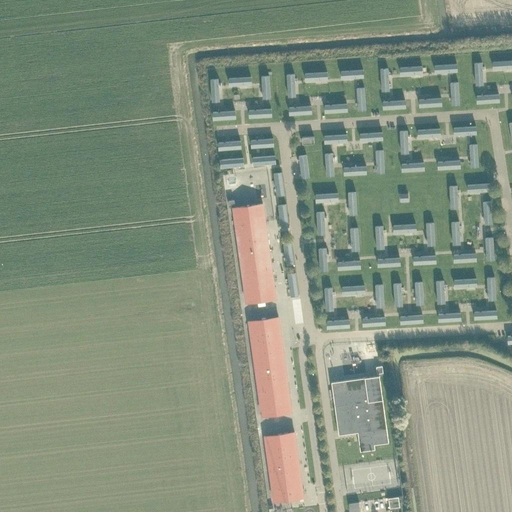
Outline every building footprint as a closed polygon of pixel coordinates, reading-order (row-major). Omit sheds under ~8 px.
[(511,58),(491,60),(492,69),(511,67),(511,58)] [(475,85),(483,84),(482,66),(482,60),(474,61),(475,85)] [(434,64),(434,72),(452,71),(458,71),(457,63),(434,64)] [(399,66),(399,74),(423,73),(422,64),(399,66)] [(381,90),(389,90),(388,72),(388,66),(379,67),(381,90)] [(340,69),(340,78),(359,77),(363,77),(363,68),(340,69)] [(304,72),(304,80),(327,79),(327,70),(304,72)] [(287,96),(296,96),(295,78),(294,72),(286,73),(287,96)] [(263,98),(270,97),(269,74),(261,74),(262,83),(263,98)] [(227,76),(228,85),(251,84),(251,75),(227,76)] [(211,101),(219,101),(218,82),(218,77),(209,77),(211,101)] [(451,104),(460,104),(458,80),(450,81),(451,100),(451,104)] [(358,110),(365,109),(364,86),(357,86),(358,110)] [(475,95),(476,103),(499,101),(499,93),(481,95),(475,95)] [(418,99),(419,106),(442,105),(441,97),(418,99)] [(382,101),(382,108),(405,107),(405,100),(390,100),(382,101)] [(323,105),(324,112),(348,111),(347,103),(323,105)] [(288,107),(288,114),(312,113),(311,105),(293,106),(288,107)] [(248,109),(248,117),(272,116),(272,108),(263,109),(248,109)] [(212,111),(213,119),(235,118),(235,110),(217,111),(212,111)] [(453,126),(453,135),(472,133),(476,133),(476,125),(453,126)] [(416,128),(417,137),(440,135),(440,127),(416,128)] [(400,153),(409,152),(408,133),(407,129),(399,129),(400,153)] [(359,132),(359,140),(378,139),(383,139),(383,130),(359,132)] [(323,135),(323,143),(331,142),(346,141),(346,133),(323,135)] [(249,138),(250,147),(274,145),(273,137),(262,138),(255,138),(249,138)] [(218,140),(218,149),(241,148),(240,139),(230,140),(222,140),(218,140)] [(471,166),(478,166),(477,142),(470,143),(471,162),(471,166)] [(377,172),(385,172),(384,148),(376,149),(377,169),(377,172)] [(325,176),(334,175),(333,168),(332,151),(324,152),(325,176)] [(306,153),(298,154),(298,156),(301,178),(309,177),(306,153)] [(251,155),(252,164),(271,163),(275,162),(275,154),(251,155)] [(221,158),(221,166),(232,165),(244,165),(244,156),(221,158)] [(437,161),(437,169),(460,167),(460,160),(437,161)] [(401,163),(401,171),(424,169),(424,162),(406,163),(401,163)] [(343,167),(343,175),(366,173),(366,166),(343,167)] [(281,170),(273,171),(276,195),(284,194),(281,170)] [(467,184),(467,192),(486,190),(490,190),(490,183),(467,184)] [(457,184),(449,184),(450,208),(458,207),(457,188),(457,184)] [(356,190),(348,190),(349,199),(350,214),(357,213),(356,190)] [(314,193),(315,201),(323,201),(338,200),(338,191),(314,193)] [(400,193),(400,201),(408,201),(408,193),(400,193)] [(491,199),(483,200),(485,223),(493,223),(491,199)] [(286,202),(277,203),(280,226),(289,225),(286,202)] [(246,302),(275,298),(262,203),(233,207),(246,302)] [(324,210),(316,210),(317,234),(325,234),(324,210)] [(434,220),(427,221),(427,230),(428,244),(435,244),(434,220)] [(459,220),(451,220),(452,244),(460,244),(459,220)] [(392,223),(393,232),(416,230),(416,222),(392,223)] [(383,224),(375,224),(376,248),(384,248),(383,229),(383,224)] [(358,226),(350,226),(352,250),(360,250),(358,226)] [(493,236),(485,236),(486,255),(486,259),(494,259),(493,236)] [(291,239),(282,240),(285,264),(294,262),(291,239)] [(326,246),(318,247),(319,270),(327,270),(327,262),(326,246)] [(452,254),(453,261),(476,260),(476,253),(452,254)] [(412,256),(413,263),(436,263),(436,255),(412,256)] [(377,259),(377,266),(400,265),(400,257),(377,259)] [(337,262),(337,269),(360,267),(360,260),(337,262)] [(295,271),(287,272),(290,296),(298,294),(295,271)] [(495,275),(487,275),(488,285),(488,299),(496,299),(495,275)] [(453,279),(454,287),(477,285),(476,278),(453,279)] [(444,279),(436,279),(437,303),(445,302),(444,284),(444,279)] [(422,280),(414,281),(415,293),(415,296),(416,304),(424,304),(422,280)] [(401,281),(393,282),(394,305),(402,305),(402,294),(401,287),(401,281)] [(383,283),(375,283),(376,291),(376,307),(384,306),(383,283)] [(341,286),(342,294),(364,292),(364,284),(341,286)] [(332,286),(324,287),(325,310),(333,310),(332,292),(332,286)] [(474,311),(474,319),(497,317),(496,310),(489,310),(474,311)] [(437,313),(438,321),(461,320),(460,312),(437,313)] [(400,316),(400,323),(423,322),(422,314),(400,316)] [(262,416),(291,412),(278,316),(249,320),(262,416)] [(362,318),(362,326),(385,324),(385,317),(362,318)] [(326,320),(326,328),(349,327),(349,319),(329,320),(326,320)] [(379,375),(331,381),(334,401),(335,408),(335,410),(338,430),(338,434),(358,431),(359,441),(360,451),(375,449),(374,444),(388,442),(379,375)] [(274,501),(303,497),(294,431),(264,435),(274,501)] [(400,506),(398,496),(388,497),(389,508),(400,506)] [(357,511),(360,511),(359,502),(349,503),(349,511),(357,511)]
